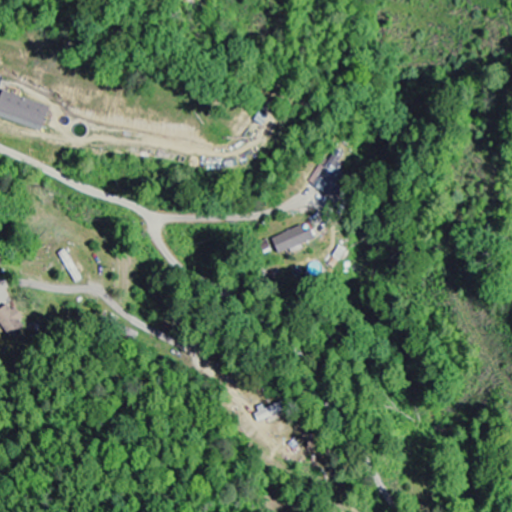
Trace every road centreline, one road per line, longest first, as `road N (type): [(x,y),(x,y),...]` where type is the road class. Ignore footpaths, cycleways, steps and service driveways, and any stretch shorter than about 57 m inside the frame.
road 1 (residential): [(346,427),(308,363),(184,273),(154,227),(162,218),(268,215),(333,192)]
road 2 (residential): [(398,511),(354,437),(307,389),(269,363),(213,350)]
